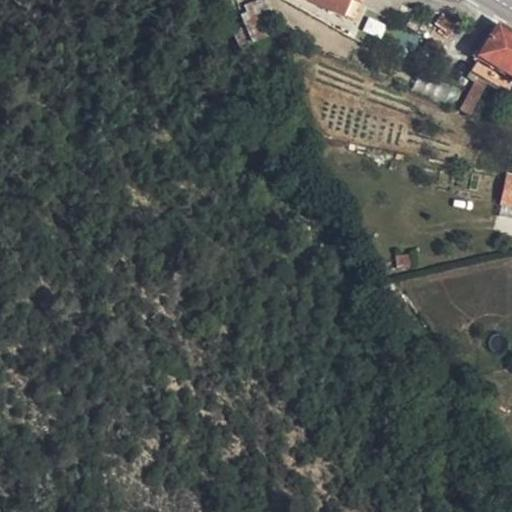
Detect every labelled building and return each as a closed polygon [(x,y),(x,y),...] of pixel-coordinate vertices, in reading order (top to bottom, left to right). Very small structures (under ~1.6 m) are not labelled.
[(374,0),(321,0),(319,8),(301,4),(294,30),(346,46),(350,28),(364,33),(374,0)] [(358,50),(364,33),(350,28),(346,46),(358,50)] [(471,52),(480,40),(469,33),(462,46),(471,52)] [(511,115),(511,58),(496,49),(478,75),(488,81),(478,98),(488,103),(511,115)] [(456,133),(461,135),(467,139),(488,103),(478,98),(456,133)] [(511,193),(503,192),(498,220),(511,222),(511,193)]
